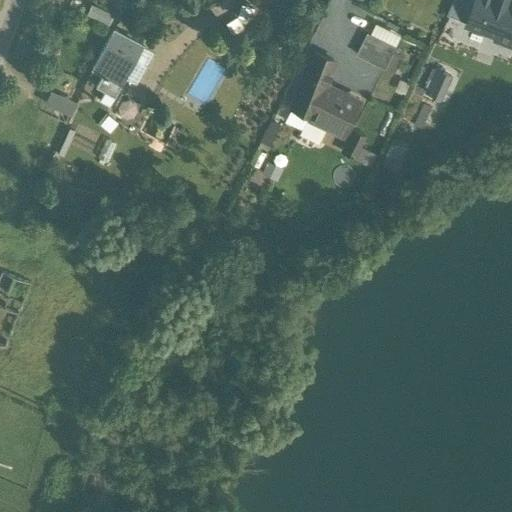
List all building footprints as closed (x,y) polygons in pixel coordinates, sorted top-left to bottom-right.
[(453,0),(447,14),(468,20),(470,15),(475,0),(453,0)] [(496,0),(475,0),(470,15),(488,22),(496,0)] [(92,3),(87,14),(109,23),(114,12),(92,3)] [(143,45),(113,28),(90,68),(102,74),(121,84),(143,45)] [(397,46),(368,32),(357,54),(386,68),(397,46)] [(314,52),(292,105),(308,111),(310,112),(322,83),(331,60),(314,52)] [(444,74),(433,69),(425,88),(436,93),(444,74)] [(121,84),(102,74),(95,87),(114,97),(121,84)] [(358,100),(322,83),(310,112),(308,111),(306,115),(344,132),(358,100)] [(457,91),(445,86),(438,104),(450,109),(457,91)] [(52,89),(46,104),(72,114),(78,99),(52,89)] [(354,129),(345,149),(354,153),(364,134),(354,129)] [(382,162),(400,169),(411,144),(393,137),(382,162)] [(60,210),(30,198),(6,257),(36,270),(60,210)] [(0,356),(29,284),(0,271),(0,356)]
